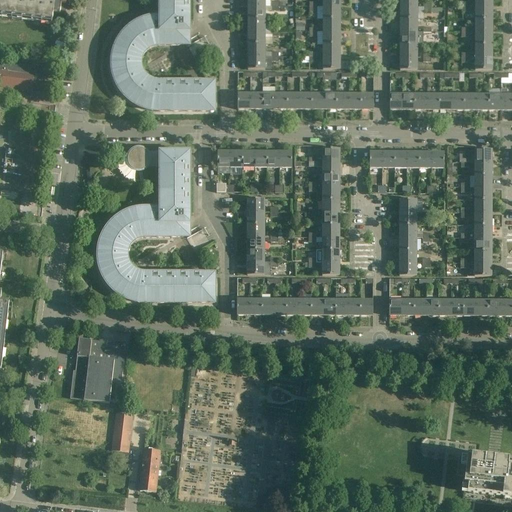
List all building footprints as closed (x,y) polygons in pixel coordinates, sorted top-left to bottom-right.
[(0,0),(0,18),(52,26),(53,14),(60,15),(62,0),(60,0),(0,0)] [(159,0),(160,17),(154,17),(152,18),(146,19),(141,21),(136,23),(134,24),(129,28),(127,29),(123,33),(120,38),(117,42),(116,45),(115,47),(113,53),(112,58),(112,61),(111,66),(112,72),(113,77),(115,82),(116,85),(117,87),(120,92),(123,96),(125,98),(129,102),(133,105),(136,106),(141,109),(143,110),(146,111),(151,112),(154,112),(158,112),(215,112),(215,82),(159,82),(156,82),(154,82),(151,81),(150,80),(147,78),(146,77),(144,74),(143,71),(142,68),(142,66),(142,63),(142,60),(143,57),(144,55),(146,53),(148,51),(150,50),(153,48),(154,48),(157,47),(178,47),(190,40),(189,0),(159,0)] [(340,0),(323,0),(323,8),(340,8),(340,0)] [(400,0),(400,9),(418,8),(417,0),(400,0)] [(475,0),(476,9),(493,9),(492,0),(475,0)] [(265,20),(265,8),(248,8),(248,20),(265,20)] [(323,8),(323,21),(340,21),(340,8),(323,8)] [(418,21),(418,8),(400,9),(400,21),(418,21)] [(493,22),(493,9),(476,9),(475,22),(493,22)] [(248,20),(248,33),(265,33),(271,33),(279,33),(279,28),(265,28),(265,20),(248,20)] [(323,21),(323,33),(340,33),(340,21),(323,21)] [(400,34),(418,34),(418,21),(400,21),(400,34)] [(475,22),(475,34),(493,34),(493,22),(475,22)] [(265,45),(265,33),(248,33),(248,45),(265,45)] [(340,46),(340,33),(323,33),(323,46),(340,46)] [(418,46),(418,34),(400,34),(400,46),(418,46)] [(493,47),(493,34),(475,34),(475,46),(493,47)] [(248,45),(248,58),(265,58),(265,45),(248,45)] [(323,46),(323,58),(340,58),(340,46),(323,46)] [(400,58),(418,58),(418,46),(400,46),(400,58)] [(475,46),(475,59),(493,59),(493,47),(475,46)] [(265,71),(265,58),(248,58),(248,71),(265,71)] [(340,71),(340,58),(323,58),(323,71),(340,71)] [(418,71),(418,58),(400,58),(400,71),(418,71)] [(492,71),(493,59),(475,59),(475,71),(492,71)] [(0,88),(6,89),(6,88),(19,90),(32,92),(34,75),(35,67),(0,63),(0,88)] [(238,111),(250,111),(250,95),(238,95),(238,111)] [(262,95),(250,95),(250,111),(262,111),(262,95)] [(262,111),(274,111),(274,95),(262,95),(262,111)] [(287,95),(274,95),(274,111),(286,111),(287,95)] [(286,111),(299,111),(299,95),(287,95),(286,111)] [(312,95),(299,95),(299,111),(312,111),(312,95)] [(312,111),(324,111),(324,95),(312,95),(312,111)] [(337,95),(324,95),(324,111),(337,111),(337,95)] [(337,111),(349,111),(349,95),(337,95),(337,111)] [(361,95),(349,95),(349,111),(361,111),(361,95)] [(374,111),(374,95),(361,95),(361,111),(374,111)] [(402,111),(402,95),(390,95),(390,111),(402,111)] [(415,95),(402,95),(402,111),(415,111),(415,95)] [(427,111),(427,95),(415,95),(415,111),(427,111)] [(439,95),(427,95),(427,111),(439,111),(439,95)] [(451,111),(451,96),(439,95),(439,111),(451,111)] [(511,95),(501,96),(501,112),(511,111),(511,95)] [(465,96),(451,96),(451,111),(465,112),(465,96)] [(477,112),(477,96),(465,96),(465,112),(477,112)] [(489,96),(477,96),(477,112),(489,112),(489,96)] [(501,112),(501,96),(489,96),(489,112),(501,112)] [(139,153),(139,149),(136,149),(134,150),(132,152),(130,154),(129,156),(128,158),(128,161),(128,164),(129,165),(130,167),(132,169),(134,170),(135,171),(138,171),(140,171),(143,171),(145,170),(147,168),(160,168),(160,209),(146,209),(141,209),(135,210),(130,211),(125,213),(123,214),(118,217),(114,221),(112,223),(108,227),(106,229),(103,234),(101,238),(100,241),(99,246),(98,252),(98,254),(98,260),(99,265),(99,268),(100,271),(102,276),(104,281),(107,285),(109,287),(113,291),(117,295),(122,298),(126,300),(132,302),(137,303),(140,304),(145,304),(215,304),(215,274),(144,274),(140,273),(139,273),(136,271),(135,270),(132,268),(130,266),(129,263),(128,260),(128,256),(128,253),(129,250),(130,247),(131,246),(133,243),(136,241),(138,241),(141,239),(144,239),(178,239),(190,232),(190,153),(139,153)] [(323,150),(323,164),(340,164),(340,150),(323,150)] [(475,164),(492,164),(492,151),(475,151),(475,164)] [(230,169),(230,153),(218,153),(218,169),(230,169)] [(230,169),(243,169),(243,153),(230,153),(230,169)] [(255,169),(255,153),(243,153),(243,169),(255,169)] [(255,169),(267,169),(267,153),(255,153),(255,169)] [(267,169),(280,169),(280,153),(267,153),(267,169)] [(293,153),(292,153),(280,153),(280,169),(293,169),(293,153)] [(370,153),(370,169),(382,169),(382,153),(370,153)] [(394,153),(382,153),(382,169),(394,169),(394,153)] [(407,153),(394,153),(394,169),(407,169),(407,153)] [(420,154),(407,153),(407,169),(419,170),(420,154)] [(432,154),(420,154),(419,170),(419,174),(432,174),(432,170),(432,154)] [(445,154),(432,154),(432,170),(445,170),(445,154)] [(323,168),(323,176),(340,176),(340,164),(323,164),(317,164),(309,164),(309,168),(323,168)] [(492,164),(475,164),(475,177),(492,177),(492,164)] [(323,176),(323,189),(340,189),(340,176),(323,176)] [(492,177),(475,177),(475,189),(492,189),(492,177)] [(226,194),(226,186),(226,185),(217,185),(217,194),(226,194)] [(340,202),(340,189),(323,189),(323,201),(340,202)] [(492,189),(475,189),(475,201),(492,201),(492,189)] [(248,200),(248,214),(265,214),(265,201),(248,200)] [(323,201),(323,214),(340,214),(340,202),(323,201)] [(400,214),(417,215),(417,201),(400,201),(400,214)] [(492,201),(475,201),(475,215),(492,215),(492,201)] [(265,227),(265,214),(248,214),(248,227),(265,227)] [(340,227),(340,214),(323,214),(323,227),(340,227)] [(400,226),(417,226),(417,215),(400,214),(400,226)] [(492,215),(475,215),(475,227),(492,227),(492,215)] [(431,234),(423,234),(417,234),(417,226),(400,226),(400,239),(417,239),(423,239),(431,239),(431,234)] [(248,227),(248,239),(265,239),(265,227),(248,227)] [(323,227),(323,239),(340,239),(340,227),(323,227)] [(475,239),(475,240),(492,240),(492,227),(475,227),(475,235),(461,235),(461,239),(469,239),(475,239)] [(264,252),(265,239),(248,239),(247,252),(264,252)] [(322,251),(340,252),(340,239),(323,239),(322,244),(322,251)] [(400,251),(417,251),(417,239),(400,239),(400,251)] [(475,252),(492,252),(492,240),(475,240),(475,252)] [(322,251),(322,264),(340,264),(340,252),(322,251)] [(417,264),(417,251),(400,251),(400,264),(417,264)] [(247,252),(247,264),(264,264),(264,252),(247,252)] [(475,264),(492,265),(492,252),(475,252),(475,260),(475,264)] [(247,277),(264,277),(264,264),(247,264),(247,277)] [(322,277),(339,277),(340,264),(322,264),(322,277)] [(400,277),(417,277),(417,264),(400,264),(400,277)] [(475,277),(492,277),(492,265),(475,264),(475,277)] [(250,317),(250,301),(237,301),(237,317),(250,317)] [(262,301),(250,301),(250,317),(262,317),(262,301)] [(274,317),(274,301),(262,301),(262,317),(274,317)] [(286,301),(274,301),(274,317),(286,317),(286,301)] [(299,317),(299,301),(286,301),(286,317),(299,317)] [(312,301),(299,301),(299,317),(312,317),(312,301)] [(324,317),(324,301),(312,301),(312,317),(324,317)] [(336,301),(324,301),(324,317),(336,317),(336,301)] [(348,317),(348,301),(336,301),(336,317),(348,317)] [(360,301),(348,301),(348,317),(360,317),(360,301)] [(373,301),(360,301),(360,317),(373,317),(373,301)] [(402,318),(402,301),(390,301),(390,318),(402,318)] [(414,302),(402,301),(402,318),(414,318),(414,302)] [(511,301),(500,302),(501,318),(511,317),(511,301)] [(427,318),(427,302),(414,302),(414,318),(427,318)] [(439,302),(427,302),(427,318),(439,318),(439,302)] [(451,318),(451,302),(439,302),(439,318),(451,318)] [(464,302),(451,302),(451,318),(464,318),(464,302)] [(476,318),(476,302),(464,302),(464,318),(476,318)] [(488,302),(476,302),(476,318),(488,318),(488,302)] [(501,318),(500,302),(488,302),(488,318),(501,318)] [(122,384),(126,345),(80,340),(76,372),(74,372),(70,399),(109,404),(112,383),(122,384)] [(116,414),(112,452),(128,454),(133,416),(116,414)] [(145,451),(140,492),(156,494),(161,453),(145,451)] [(467,456),(467,458),(459,457),(457,476),(465,477),(462,502),(466,502),(511,507),(511,463),(509,463),(509,461),(496,460),(467,456)] [(284,511),(294,511),(296,501),(292,500),(292,499),(278,498),(278,501),(278,502),(283,510),(284,510),(284,511)]
